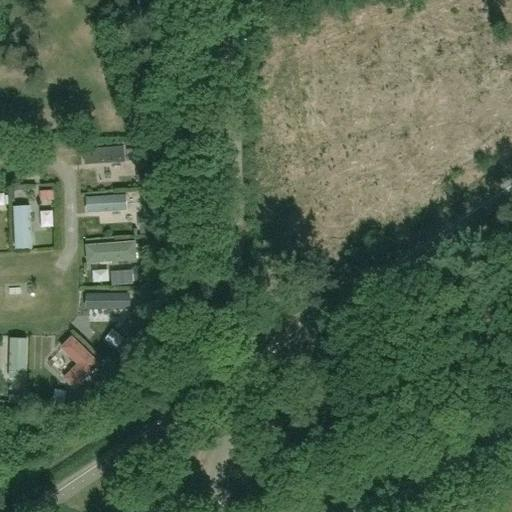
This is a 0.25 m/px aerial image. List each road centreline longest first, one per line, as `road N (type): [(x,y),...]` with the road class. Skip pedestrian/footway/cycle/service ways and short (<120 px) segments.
road 1 (residential): [(233,0),(237,396),(209,483),(219,511)]
road 2 (tertiary): [(380,511),(511,448)]
